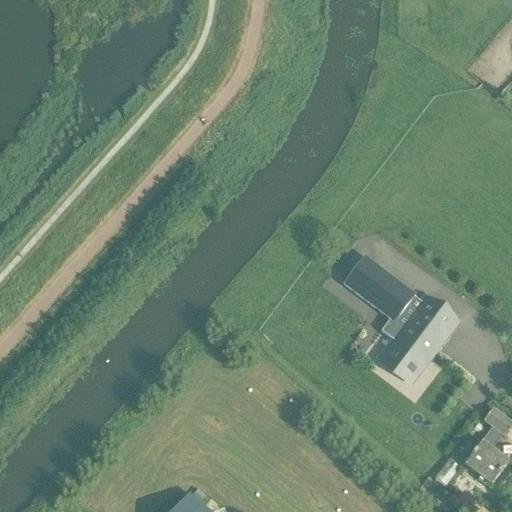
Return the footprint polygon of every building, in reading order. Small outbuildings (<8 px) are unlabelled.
[(363,259),(343,286),(389,321),(394,325),(413,299),(414,297),(363,259)] [(389,321),(380,333),(390,341),(394,344),(390,349),(382,360),(401,374),(409,363),(417,354),(426,361),(438,344),(439,345),(440,344),(439,343),(443,338),(444,339),(445,337),(444,337),(455,323),(426,301),(422,306),(419,303),(413,299),(394,325),(389,321)] [(481,444),(463,467),(480,480),(490,487),(507,464),(490,451),(501,437),(504,439),(511,428),(511,426),(492,411),(482,423),(492,430),(481,444)] [(449,462),(435,480),(445,487),(458,469),(449,462)] [(188,498),(175,511),(220,511),(196,491),(189,499),(188,498)]
